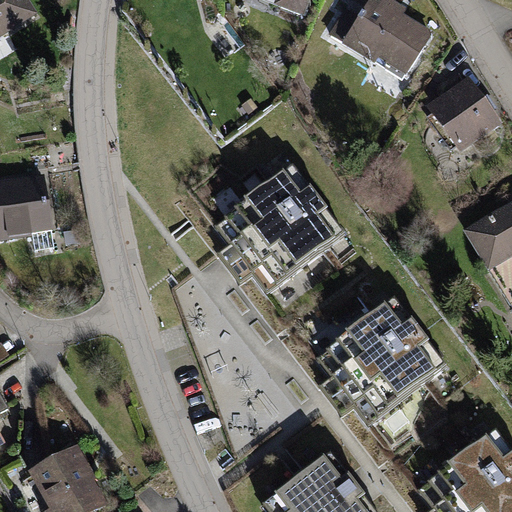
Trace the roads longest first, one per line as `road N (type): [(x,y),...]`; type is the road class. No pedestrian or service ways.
road 1 (tertiary): [(127,311),(93,140),(95,0)]
road 2 (tertiary): [(204,511),(127,311)]
road 3 (residential): [(127,311),(48,335),(0,303)]
